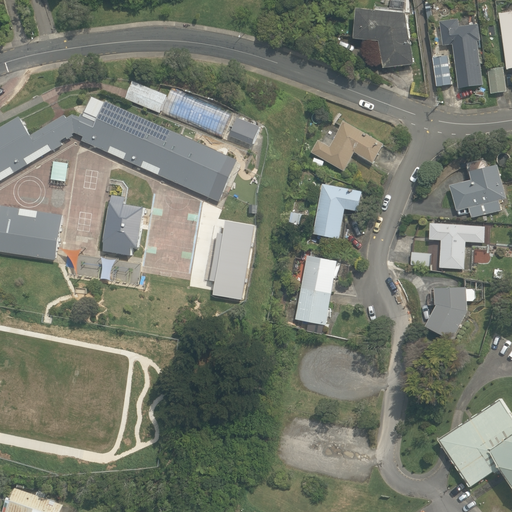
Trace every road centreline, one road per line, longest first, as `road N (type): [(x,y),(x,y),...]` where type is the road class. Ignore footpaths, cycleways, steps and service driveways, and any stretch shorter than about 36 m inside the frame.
road 1 (residential): [(433,120),(206,44),(137,41),(49,51)]
road 2 (residential): [(403,345),(375,254),(433,120)]
